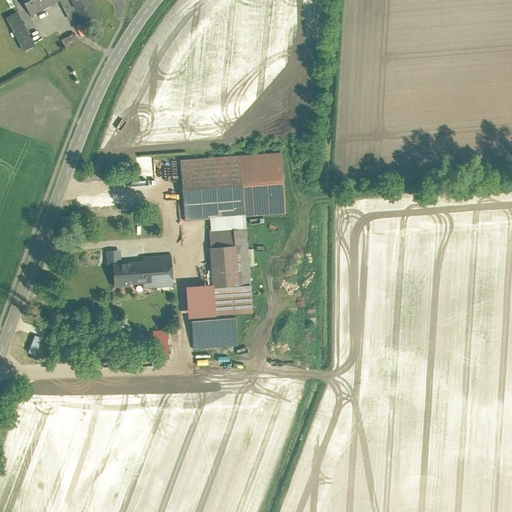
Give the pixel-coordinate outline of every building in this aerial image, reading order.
[(20,0),(29,15),(57,0),(65,0),(71,10),(73,8),(80,22),(93,15),(87,4),(89,3),(87,0),(20,0)] [(33,44),(16,11),(3,17),(20,50),(33,44)] [(74,32),(60,39),(65,48),(78,42),(74,32)] [(238,345),(235,314),(252,312),(243,215),(283,212),(278,151),(178,160),(184,221),(206,219),(212,285),(182,288),(184,318),(190,318),(193,349),(238,345)] [(97,213),(115,212),(114,201),(96,203),(97,213)] [(142,288),(171,286),(169,260),(110,264),(112,287),(141,285),(142,288)] [(155,330),(156,351),(169,350),(168,329),(155,330)]
